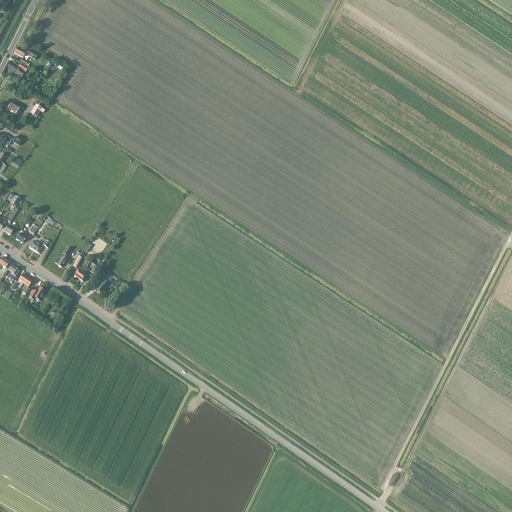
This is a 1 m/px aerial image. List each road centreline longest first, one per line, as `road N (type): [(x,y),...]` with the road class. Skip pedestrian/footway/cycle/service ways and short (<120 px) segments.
road 1 (tertiary): [(383,511),(0,245)]
road 2 (track): [(511,234),(379,508)]
road 3 (track): [(193,195),(107,321)]
